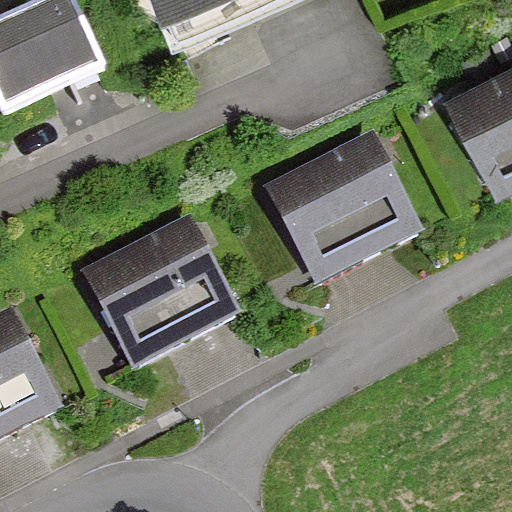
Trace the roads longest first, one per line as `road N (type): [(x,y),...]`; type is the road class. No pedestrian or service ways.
road 1 (residential): [(191,497),(254,433),(429,298),(511,255)]
road 2 (residential): [(0,197),(344,45)]
road 3 (residential): [(191,497),(135,486),(62,511)]
